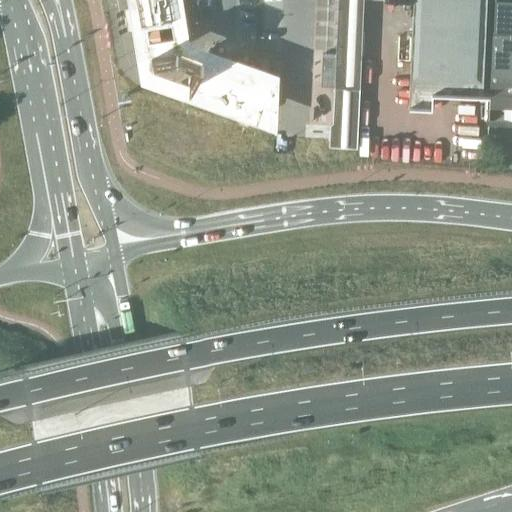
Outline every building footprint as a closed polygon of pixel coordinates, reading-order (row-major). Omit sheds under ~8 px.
[(131,18),(132,18),(134,17),(136,28),(139,48),(188,41),(187,33),(189,32),(188,21),(187,21),(185,21),(181,0),(131,0),(132,5),(130,5),(129,5),(131,18)] [(366,0),(316,0),(311,122),(347,123),(358,124),(358,128),(361,129),(366,0)] [(490,93),(483,93),(486,0),(414,0),(409,104),(433,105),(433,90),(452,91),(452,92),(490,94),(490,93)] [(511,0),(495,0),(491,90),(491,104),(511,105),(511,0)] [(261,118),(277,73),(210,49),(186,91),(231,108),(231,110),(242,114),(243,112),(261,118)]
